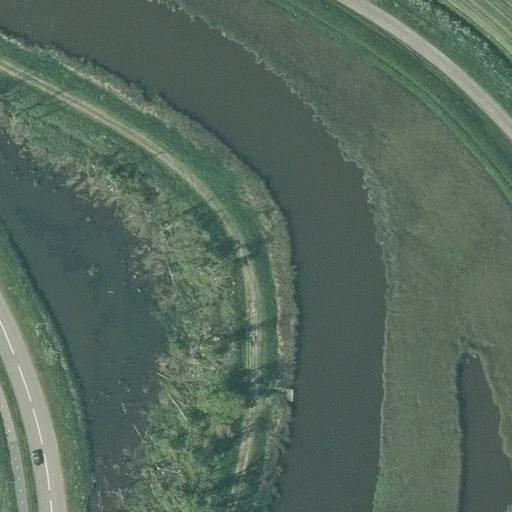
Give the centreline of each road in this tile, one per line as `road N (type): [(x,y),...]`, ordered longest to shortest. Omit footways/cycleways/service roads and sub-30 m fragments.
road 1 (track): [(0,65),(141,141),(200,198),(238,254),(252,353),(226,511)]
road 2 (unclassified): [(511,132),(437,59),(348,0)]
road 3 (tertiary): [(0,322),(34,414),(49,511)]
